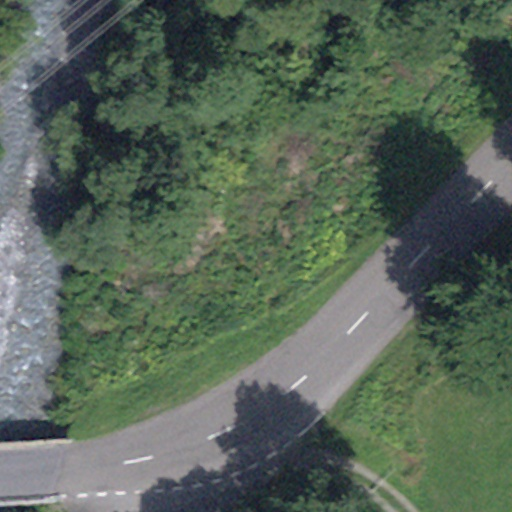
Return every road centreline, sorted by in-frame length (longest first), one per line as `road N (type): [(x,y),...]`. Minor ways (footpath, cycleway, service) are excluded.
road 1 (tertiary): [(511,196),(291,407),(215,444),(132,467),(0,475)]
road 2 (track): [(403,511),(291,407)]
